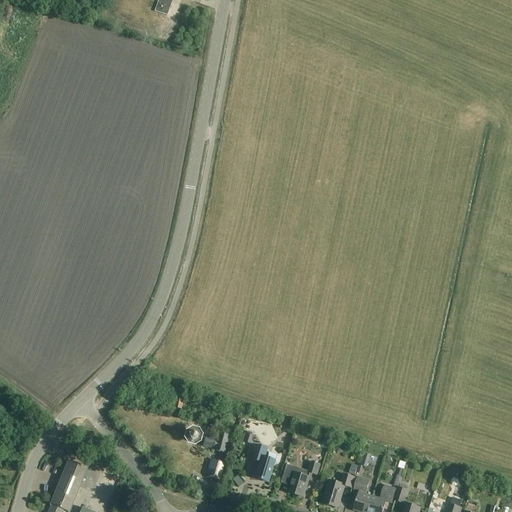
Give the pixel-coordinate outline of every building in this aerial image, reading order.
[(167,17),(172,1),(169,0),(161,0),(161,3),(159,2),(155,12),(167,17)] [(176,397),(173,408),(181,410),(183,399),(176,397)] [(203,446),(214,449),(214,451),(226,454),(230,437),(219,434),(217,441),(205,438),(205,439),(200,438),(197,432),(193,431),(188,433),(187,438),(190,443),(194,444),(199,441),(204,442),(203,446)] [(246,434),(243,442),(249,444),(251,436),(246,434)] [(269,483),(275,461),(265,458),(268,449),(256,445),(251,460),(258,462),(253,478),(269,483)] [(322,459),(324,452),(317,450),(315,457),(322,459)] [(359,465),(365,467),(368,455),(363,453),(359,465)] [(47,454),(42,464),(55,470),(60,460),(47,454)] [(220,482),(225,463),(210,459),(205,478),(220,482)] [(65,511),(69,511),(87,469),(69,461),(50,506),(51,506),(49,511),(62,511),(63,511),(65,511)] [(317,476),(321,465),(312,463),(309,473),(307,472),(306,477),(295,474),(289,494),(304,498),(311,474),(317,476)] [(349,474),(355,476),(357,469),(351,467),(349,474)] [(351,489),(355,478),(344,475),(341,485),(330,481),(323,504),(338,509),(345,487),(351,489)] [(368,511),(373,499),(365,496),(370,482),(358,478),(355,489),(361,490),(355,510),(362,511),(368,511)] [(373,499),(368,511),(383,511),(388,499),(394,501),(397,490),(385,487),(380,501),(373,499)] [(399,488),(394,502),(402,504),(407,490),(399,488)] [(461,511),(462,509),(459,508),(462,501),(453,498),(451,506),(449,511),(461,511)]
